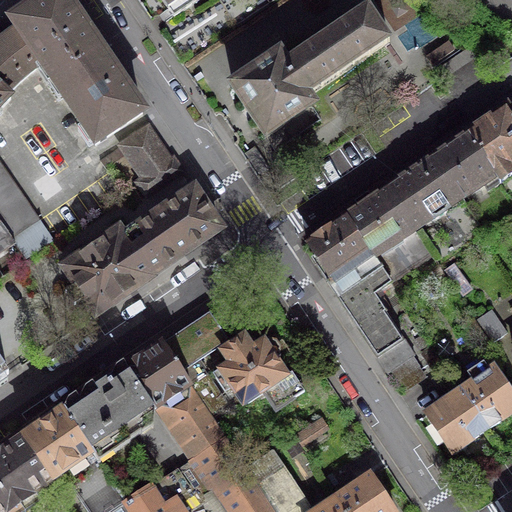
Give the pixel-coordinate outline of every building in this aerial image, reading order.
[(52,83),(100,51),(65,0),(44,0),(11,22),(17,30),(2,41),(0,42),(0,91),(5,97),(41,67),(52,83)] [(161,0),(174,18),(200,0),(161,0)] [(285,66),(279,57),(233,88),(250,113),(266,138),(312,106),(307,98),(389,42),(368,10),(285,66)] [(453,50),(447,42),(426,57),(432,65),(453,50)] [(95,146),(143,114),(100,51),(52,83),(95,146)] [(5,97),(0,91),(0,224),(11,240),(38,222),(0,165),(0,110),(10,101),(5,97)] [(511,104),(467,134),(500,183),(511,175),(511,174),(508,167),(511,164),(511,104)] [(120,147),(143,180),(173,159),(150,126),(120,147)] [(467,134),(434,157),(462,198),(482,185),(487,192),(500,183),(467,134)] [(434,157),(388,188),(415,230),(430,220),(436,220),(446,213),(448,208),(462,198),(434,157)] [(143,180),(138,183),(146,197),(181,172),(173,159),(143,180)] [(388,188),(345,217),(390,285),(432,256),(415,230),(388,188)] [(96,315),(220,230),(194,191),(123,239),(117,231),(103,241),(104,242),(65,269),(96,315)] [(319,262),(316,265),(387,375),(391,372),(412,358),(414,356),(404,340),(402,341),(383,313),(385,312),(374,296),(390,285),(345,217),(306,243),(319,262)] [(0,224),(0,255),(15,245),(11,240),(0,224)] [(491,311),(476,321),(485,335),(492,344),(506,334),(491,311)] [(199,362),(228,342),(209,314),(162,345),(190,387),(208,417),(227,404),(199,362)] [(485,335),(476,321),(475,320),(461,329),(471,344),(485,335)] [(230,366),(214,376),(225,392),(231,389),(243,407),(265,392),(276,410),(304,391),(292,373),(286,377),(275,360),(280,356),(279,354),(280,348),(276,342),(271,342),(269,339),(252,350),(244,338),(221,352),(230,366)] [(190,387),(162,345),(127,369),(155,410),(160,406),(190,387)] [(412,358),(391,372),(399,384),(421,370),(412,358)] [(474,383),(460,392),(486,431),(511,413),(511,396),(494,370),(489,373),(483,362),(467,373),(474,383)] [(155,410),(127,369),(62,413),(90,453),(92,452),(94,454),(108,445),(111,449),(140,431),(139,429),(150,421),(146,416),(155,410)] [(196,459),(224,439),(208,417),(190,387),(160,406),(196,459)] [(460,392),(427,414),(453,453),(486,431),(460,392)] [(62,413),(24,438),(53,481),(63,474),(88,511),(112,511),(124,504),(92,457),(90,458),(88,454),(90,453),(62,413)] [(322,419),(295,436),(300,445),(328,427),(322,419)] [(0,511),(7,511),(53,481),(24,438),(0,453),(0,511)] [(162,480),(134,438),(99,461),(95,455),(92,457),(124,504),(162,480)] [(162,480),(124,504),(129,511),(188,511),(218,493),(230,511),(273,511),(245,470),(224,439),(196,459),(162,480)] [(303,511),(309,508),(272,452),(245,470),(273,511),(303,511)] [(393,511),(369,476),(336,499),(344,511),(393,511)] [(344,511),(336,499),(315,511),(344,511)]
